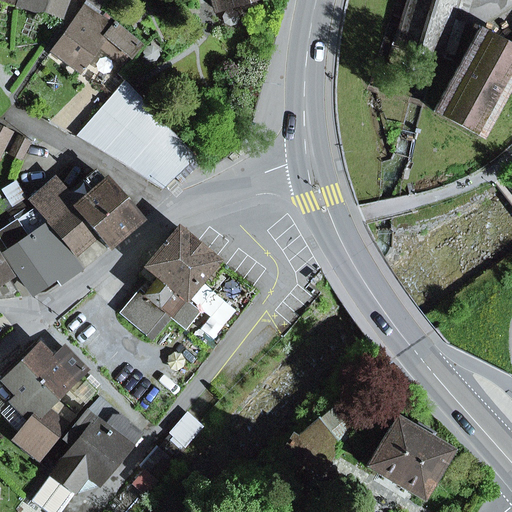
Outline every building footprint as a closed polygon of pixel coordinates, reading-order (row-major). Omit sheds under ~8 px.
[(20,0),(18,6),(34,12),(38,4),(39,0),(20,0)] [(62,0),(39,0),(38,4),(58,13),(62,0)] [(211,0),(215,10),(245,0),(211,0)] [(436,56),(438,57),(455,0),(409,0),(396,44),(424,53),(430,55),(436,56)] [(54,50),(79,70),(106,37),(130,57),(140,45),(103,15),(98,20),(84,8),(54,50)] [(433,111),(479,136),(511,76),(511,48),(478,30),(433,111)] [(196,158),(125,81),(76,136),(162,190),(196,158)] [(0,154),(10,134),(0,128),(0,154)] [(9,154),(21,160),(29,143),(18,138),(9,154)] [(97,236),(107,248),(141,220),(106,179),(103,181),(94,171),(68,194),(63,197),(97,236)] [(70,247),(75,254),(97,236),(63,197),(68,194),(56,180),(31,202),(36,208),(49,223),(70,247)] [(56,276),(28,237),(49,223),(36,208),(0,231),(0,237),(8,250),(4,252),(32,293),(54,278),(59,284),(60,284),(55,277),(56,276)] [(55,277),(60,284),(82,269),(67,249),(70,247),(49,223),(28,237),(56,276),(55,277)] [(212,267),(217,262),(177,229),(145,267),(158,278),(144,294),(139,290),(120,313),(152,340),(170,317),(185,330),(199,312),(185,300),(203,278),(210,285),(220,274),(212,267)] [(0,283),(10,277),(0,261),(0,283)] [(52,359),(39,346),(22,364),(56,398),(85,370),(64,348),(58,354),(52,359)] [(39,460),(57,438),(58,438),(68,426),(45,409),(56,398),(22,364),(3,382),(17,396),(11,402),(14,406),(4,417),(20,433),(14,440),(39,460)] [(350,395),(369,419),(374,415),(355,391),(350,395)] [(369,419),(350,395),(319,421),(339,444),(369,419)] [(99,398),(70,432),(115,466),(142,434),(99,398)] [(182,444),(184,446),(197,431),(183,418),(140,467),(155,480),(172,461),(169,459),(182,444)] [(395,418),(366,466),(421,499),(450,451),(430,440),(434,434),(418,424),(414,430),(395,418)] [(293,459),(320,471),(339,444),(319,421),(297,439),(291,438),(282,453),(283,454),(293,460),(293,459)] [(99,485),(115,466),(70,432),(49,456),(59,463),(30,501),(45,511),(59,511),(74,492),(99,485)]
